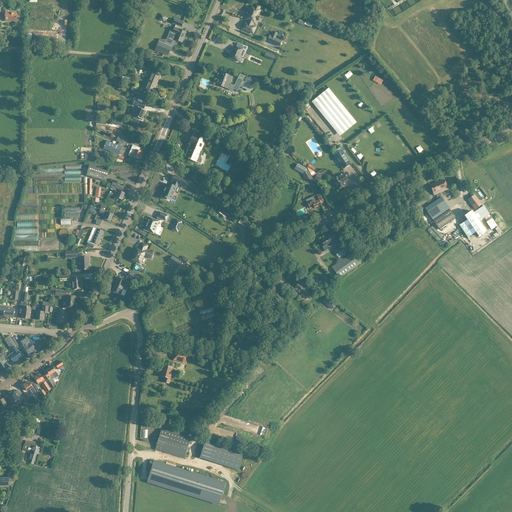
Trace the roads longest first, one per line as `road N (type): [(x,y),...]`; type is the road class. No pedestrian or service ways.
road 1 (tertiary): [(129,311),(511,129)]
road 2 (tertiary): [(83,323),(190,68)]
road 3 (unclassified): [(124,511),(139,333),(129,311)]
road 4 (unclassified): [(0,47),(190,68)]
